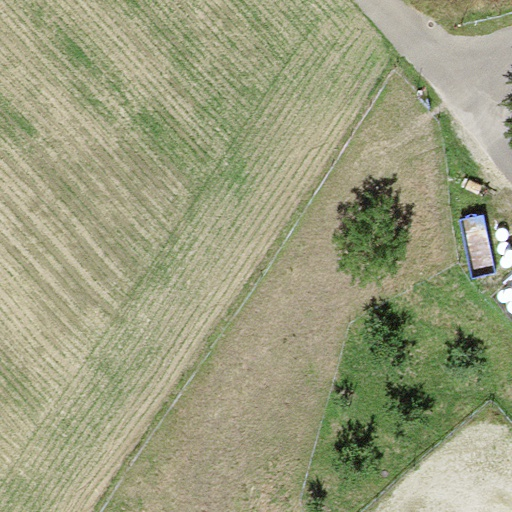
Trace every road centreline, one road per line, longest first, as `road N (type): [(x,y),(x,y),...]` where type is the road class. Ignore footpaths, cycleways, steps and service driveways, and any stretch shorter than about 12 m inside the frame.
road 1 (track): [(371,0),(417,50),(511,37)]
road 2 (unclassified): [(511,155),(417,50)]
